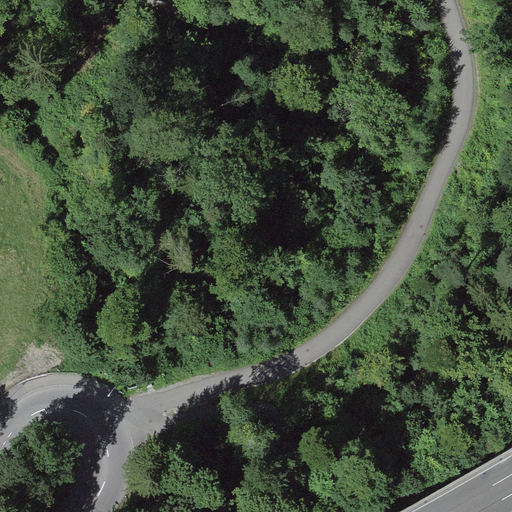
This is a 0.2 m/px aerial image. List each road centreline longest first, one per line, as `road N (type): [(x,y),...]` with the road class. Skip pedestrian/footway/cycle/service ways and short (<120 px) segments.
road 1 (unclassified): [(444,0),(463,59),(464,111),(395,271),(358,317),(298,361),(101,427)]
road 2 (tertiary): [(101,427),(77,411),(44,408),(0,450)]
